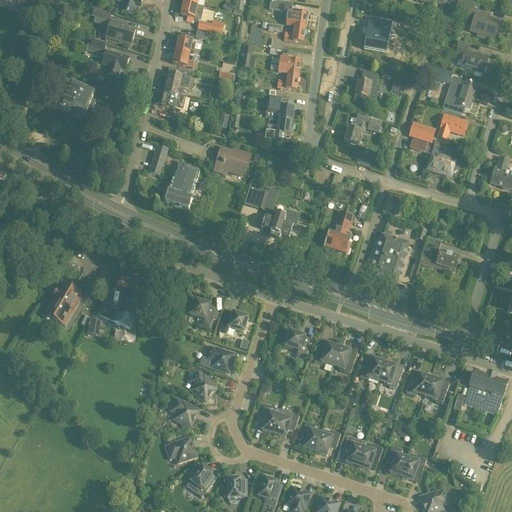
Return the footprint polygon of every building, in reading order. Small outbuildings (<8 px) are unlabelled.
[(141,0),(113,0),(117,1),(117,2),(123,4),(121,12),(133,15),(135,7),(139,8),(141,5),(141,0)] [(242,12),(243,8),(244,0),(235,0),(234,11),(242,12)] [(285,13),(287,3),(266,0),(265,10),(285,13)] [(500,31),(502,23),(485,17),(486,14),(476,11),(478,7),(458,0),(456,8),(469,12),(467,16),(473,18),(469,32),(477,35),(476,37),(486,41),(487,38),(493,40),(497,30),(500,31)] [(194,20),(197,7),(184,4),(181,17),(187,18),(186,23),(192,25),(193,19),(194,20)] [(234,7),(229,4),(225,11),(230,14),(234,7)] [(109,22),(109,21),(111,15),(94,10),(92,17),(109,22)] [(294,28),(305,30),(307,15),(296,13),(288,12),(286,26),(294,27),(294,28)] [(386,54),(388,39),(382,37),(384,22),(369,20),(364,50),(386,54)] [(54,21),(52,28),(67,32),(69,25),(54,21)] [(133,36),(135,30),(123,27),(124,25),(111,21),(106,39),(131,46),(133,36)] [(223,29),(199,23),(199,26),(198,30),(209,33),(213,34),(221,36),(223,29)] [(303,44),(305,30),(294,28),(293,35),(285,33),(283,42),(303,44)] [(53,41),(56,31),(52,30),(49,29),(46,39),(53,41)] [(207,42),(208,34),(196,31),(195,39),(207,42)] [(176,52),(189,55),(192,42),(193,37),(186,35),(185,40),(178,39),(176,52)] [(104,52),(107,45),(92,40),(90,48),(104,52)] [(479,58),(458,50),(455,59),(462,61),(460,68),(482,75),(487,59),(480,56),(479,58)] [(125,72),(129,59),(106,52),(102,65),(109,67),(106,75),(118,78),(120,70),(125,72)] [(188,62),(189,55),(176,52),(173,65),(186,68),(192,69),(194,63),(188,62)] [(253,69),(255,58),(242,56),(241,67),(253,69)] [(288,76),(298,77),(300,62),(280,59),(278,74),(288,76)] [(30,78),(36,69),(27,63),(21,72),(30,78)] [(52,72),(38,67),(35,73),(49,79),(52,72)] [(185,99),(187,92),(190,92),(192,80),(190,80),(191,74),(179,71),(178,77),(169,75),(166,87),(164,87),(163,93),(165,93),(164,95),(185,99)] [(368,100),(372,77),(362,75),(361,83),(358,82),(355,97),(368,100)] [(296,92),(298,77),(288,76),(287,83),(278,82),(277,89),(296,92)] [(403,96),(407,85),(393,81),(390,92),(403,96)] [(475,98),(479,87),(461,81),(458,91),(456,91),(451,105),(468,111),(472,97),(475,98)] [(71,115),(82,89),(71,85),(70,87),(64,84),(55,105),(61,108),(60,110),(71,115)] [(113,95),(114,89),(101,86),(99,92),(113,95)] [(82,89),(71,115),(75,116),(74,118),(82,122),(83,121),(87,123),(96,102),(92,100),(94,95),(82,89)] [(189,100),(185,99),(164,95),(164,97),(162,96),(161,102),(163,102),(161,108),(174,111),(173,113),(176,113),(186,115),(189,100)] [(268,97),(265,120),(278,121),(292,123),(292,121),(293,122),(294,116),(293,116),(294,110),(282,108),(283,100),(268,97)] [(225,130),(228,118),(221,116),(218,129),(225,130)] [(238,130),(240,117),(233,116),(231,129),(238,130)] [(378,135),(382,123),(357,116),(354,125),(358,126),(356,131),(348,129),(344,143),(356,146),(360,133),(365,134),(366,129),(367,129),(367,132),(378,135)] [(463,137),(467,124),(444,116),(437,139),(446,142),(449,132),(463,137)] [(292,131),(293,125),(292,125),(292,123),(278,121),(277,129),(268,127),(266,141),(283,144),(285,136),(290,137),(291,131),(292,131)] [(431,146),(433,138),(428,137),(431,130),(413,124),(408,138),(413,140),(425,144),(431,146)] [(424,154),(427,145),(424,145),(412,141),(411,141),(409,149),(424,154)] [(160,178),(168,151),(157,148),(149,174),(160,178)] [(237,155),(221,150),(214,172),(226,175),(227,172),(243,177),(250,157),(237,153),(237,155)] [(450,178),(455,162),(431,155),(427,170),(450,178)] [(370,162),(358,158),(356,164),(369,168),(370,162)] [(511,174),(506,172),(509,161),(499,158),(496,169),(495,169),(490,184),(503,188),(502,190),(508,192),(509,190),(511,191),(511,188),(511,174)] [(171,185),(193,192),(199,172),(190,169),(189,174),(183,172),(185,166),(178,164),(171,185)] [(205,193),(208,181),(204,180),(203,185),(200,184),(199,191),(205,193)] [(191,199),(193,192),(171,185),(169,193),(165,204),(188,211),(191,200),(191,199)] [(264,211),(269,196),(253,191),(248,206),(264,211)] [(413,212),(415,205),(409,203),(410,201),(396,197),(392,207),(406,212),(407,210),(413,212)] [(276,215),(266,212),(261,230),(270,233),(268,239),(278,242),(280,236),(289,239),(293,226),(294,221),(285,218),(286,217),(276,214),(276,215)] [(344,223),(347,215),(339,212),(334,228),(331,227),(329,234),(329,233),(326,242),(324,242),(322,247),(324,248),(324,249),(335,253),(342,232),(339,231),(341,222),(344,223)] [(342,232),(335,253),(345,256),(345,255),(348,255),(351,244),(349,244),(350,240),(347,239),(354,217),(347,215),(344,223),(341,222),(339,231),(342,232)] [(0,235),(10,240),(18,224),(1,216),(0,219),(0,235)] [(423,243),(426,232),(419,230),(416,240),(423,243)] [(390,239),(392,234),(385,232),(383,237),(381,237),(369,277),(396,285),(408,245),(390,239)] [(454,273),(458,259),(437,253),(440,243),(428,240),(420,265),(435,270),(436,269),(444,272),(445,271),(454,273)] [(76,302),(80,297),(62,286),(46,313),(59,322),(73,300),(76,302)] [(142,319),(146,294),(123,290),(119,315),(127,316),(126,319),(115,316),(118,312),(104,304),(98,316),(129,332),(135,321),(132,320),(133,317),(142,319)] [(216,320),(217,316),(214,315),(215,310),(209,308),(210,306),(194,301),(189,316),(204,321),(203,325),(209,328),(212,319),(216,320)] [(232,315),(225,313),(218,334),(226,336),(228,329),(243,334),(248,318),(232,313),(232,315)] [(98,337),(100,322),(91,321),(88,327),(87,336),(98,337)] [(304,361),(310,341),(304,339),(305,337),(289,332),(284,348),(298,352),(296,358),(304,361)] [(249,343),(242,341),(240,349),(246,351),(249,343)] [(332,367),(339,348),(332,346),(333,344),(328,342),(327,344),(320,342),(313,364),(320,366),(321,364),(332,367)] [(216,350),(209,348),(205,361),(211,363),(209,369),(226,375),(226,374),(229,374),(230,370),(229,368),(233,355),(216,349),(216,350)] [(339,348),(332,367),(343,371),(343,373),(350,376),(357,354),(350,352),(351,350),(346,348),(345,350),(339,348)] [(378,383),(385,364),(378,362),(379,359),(374,357),(373,360),(367,358),(359,379),(366,381),(367,379),(378,383)] [(175,363),(167,361),(166,369),(173,371),(175,363)] [(385,364),(378,383),(390,386),(389,389),(396,391),(403,370),(396,368),(397,365),(392,363),(391,366),(385,364)] [(203,377),(198,372),(189,383),(194,387),(189,392),(203,403),(206,403),(208,400),(208,398),(217,388),(203,376),(203,377)] [(424,398),(431,379),(425,377),(425,374),(420,373),(419,375),(413,373),(406,394),(413,397),(413,394),(424,398)] [(495,381),(496,377),(487,374),(485,378),(473,374),(469,388),(466,399),(464,406),(496,417),(502,399),(507,385),(495,381)] [(431,379),(424,398),(436,402),(435,404),(442,406),(449,385),(442,383),(443,380),(438,379),(437,381),(431,379)] [(460,413),(463,404),(464,400),(465,397),(459,395),(453,411),(460,413)] [(182,403),(176,400),(169,413),(175,416),(172,421),(188,429),(191,429),(193,425),(192,423),(198,411),(182,403)] [(273,436),(281,412),(264,406),(259,419),(265,421),(261,432),(273,436)] [(281,412),(273,436),(285,440),(289,429),(295,430),(299,417),(281,412)] [(463,427),(466,417),(461,415),(458,425),(463,427)] [(398,424),(400,418),(393,416),(391,421),(398,424)] [(392,431),(394,424),(387,422),(385,428),(392,431)] [(315,454),(321,435),(314,432),(315,427),(305,424),(301,437),(306,439),(303,450),(315,454)] [(407,438),(410,430),(396,425),(393,433),(407,438)] [(355,429),(348,427),(346,434),(353,436),(355,429)] [(321,435),(315,454),(326,458),(330,446),(336,448),(340,435),(330,432),(328,437),(321,435)] [(357,468),(363,449),(356,446),(358,441),(347,438),(343,451),(349,453),(345,464),(357,468)] [(194,459),(196,457),(194,453),(192,452),(188,439),(171,445),(171,446),(165,448),(169,461),(176,459),(178,465),(194,459)] [(363,449),(357,468),(369,472),(373,461),(378,463),(383,450),(372,446),(371,451),(363,449)] [(401,478),(407,459),(400,457),(402,452),(391,448),(387,461),(393,463),(389,474),(401,478)] [(407,459),(401,478),(413,482),(416,471),(422,473),(427,460),(416,456),(414,461),(407,459)] [(201,499),(206,493),(216,480),(211,476),(212,475),(202,466),(189,482),(190,483),(187,487),(201,499)] [(448,476),(451,471),(446,468),(444,470),(443,472),(448,476)] [(273,511),(276,503),(282,487),(276,485),(276,483),(264,479),(258,498),(266,501),(261,511),(273,511)] [(240,482),(240,480),(227,480),(227,491),(224,491),(224,492),(223,493),(223,494),(223,496),(223,497),(224,498),(224,499),(227,499),(227,500),(240,500),(240,499),(247,499),(246,482),(240,482)] [(297,493),(297,490),(293,489),(290,490),(284,507),(290,509),(289,511),(304,511),(310,497),(297,493)] [(449,504),(444,491),(438,493),(438,492),(428,495),(421,498),(425,510),(424,511),(444,511),(443,506),(449,504)] [(326,502),(326,500),(322,498),(319,500),(314,511),(336,511),(339,506),(326,502)] [(149,511),(154,508),(148,503),(144,509),(147,511),(149,511)]
